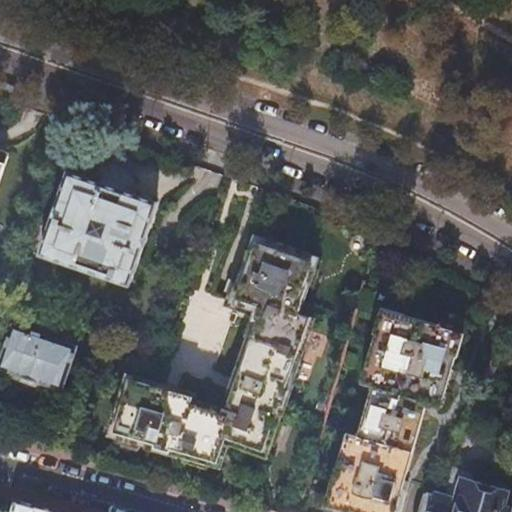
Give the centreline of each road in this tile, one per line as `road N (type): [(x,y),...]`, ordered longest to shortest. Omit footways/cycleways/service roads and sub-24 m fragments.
road 1 (secondary): [(0,58),(385,192),(511,267)]
road 2 (secondary): [(511,233),(393,167),(0,31)]
road 3 (residential): [(170,511),(0,463)]
